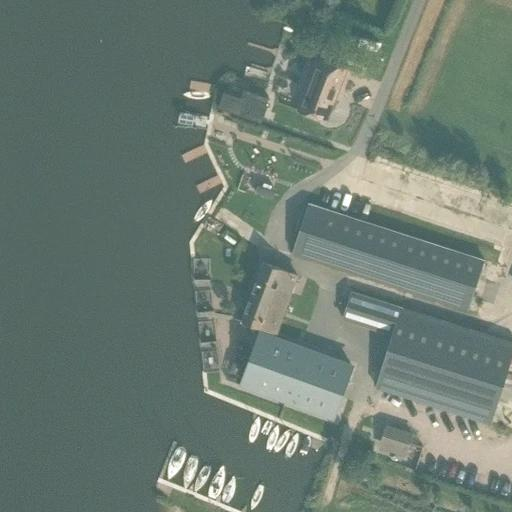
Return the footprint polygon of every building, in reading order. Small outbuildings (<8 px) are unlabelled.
[(347,69),(317,58),(298,109),(327,121),(347,69)] [(484,260),(309,204),(293,253),(468,310),(484,260)] [(264,263),(242,321),(261,328),(277,333),(298,277),(287,273),(287,272),(282,270),(264,263)] [(490,424),(511,354),(511,342),(352,292),(343,319),(393,335),(376,388),(490,424)] [(348,368),(258,336),(242,381),(332,413),(348,368)] [(379,449),(406,457),(414,433),(386,425),(379,449)]
